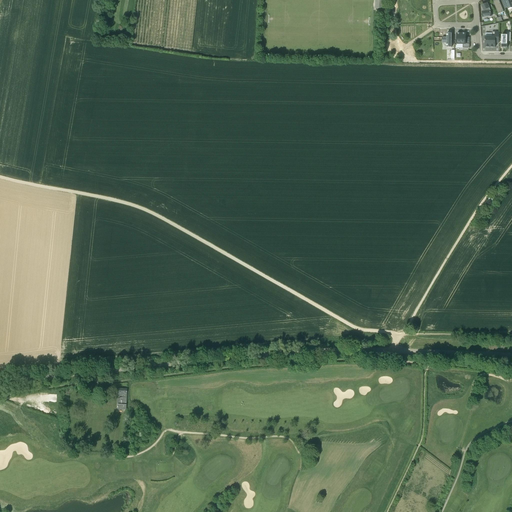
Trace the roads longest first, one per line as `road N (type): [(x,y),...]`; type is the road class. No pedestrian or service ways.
road 1 (unclassified): [(511,355),(303,351),(0,382)]
road 2 (track): [(0,176),(141,208),(357,328),(396,334)]
road 3 (track): [(0,393),(387,354)]
road 4 (track): [(511,165),(401,335)]
